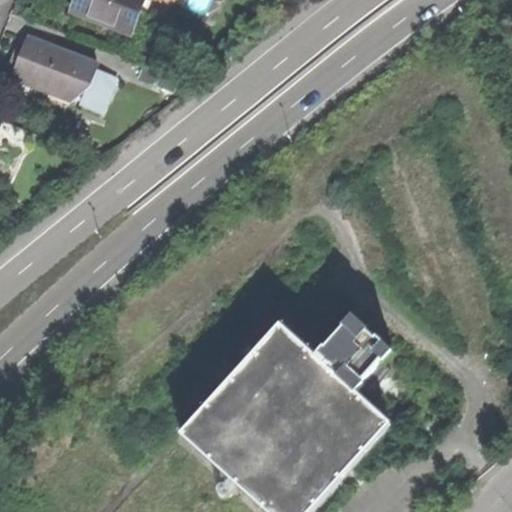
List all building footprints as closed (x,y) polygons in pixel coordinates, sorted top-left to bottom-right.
[(75,0),(72,11),(131,32),(139,9),(142,0),(75,0)] [(156,16),(139,9),(131,32),(149,38),(156,16)] [(81,56),(28,37),(21,57),(14,77),(67,96),(81,56)] [(103,63),(81,56),(67,96),(72,98),(95,86),(103,63)] [(186,435),(271,511),(313,511),(392,424),(358,393),(365,385),(373,391),(392,370),(384,363),(394,352),(380,340),(378,342),(366,332),(369,329),(354,316),(344,327),(347,329),(329,350),(326,347),(317,357),(283,327),(186,435)]
